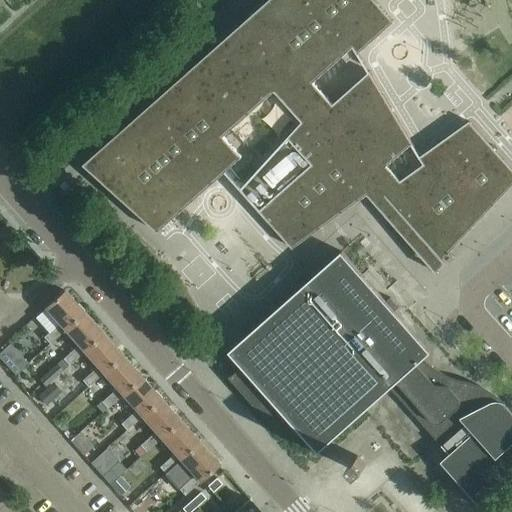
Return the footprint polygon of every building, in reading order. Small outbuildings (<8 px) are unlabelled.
[(416,150),(369,71),(368,72),(369,73),(333,104),(313,82),(354,46),(359,53),(394,21),(374,0),(268,0),(84,164),(158,232),(225,172),(229,177),(230,176),(226,171),(241,157),(223,136),(275,91),(302,122),(241,188),(235,181),(233,182),(238,186),(292,248),(367,195),(435,272),(445,262),(442,259),(511,185),(511,169),(469,121),(420,157),(420,156),(418,157),(419,159),(420,159),(423,164),(400,181),(386,166),(411,145),(414,150),(416,150)] [(481,506),(511,478),(511,411),(505,404),(503,403),(501,402),(498,401),(496,401),(493,401),(490,402),(470,412),(462,402),(468,383),(459,381),(455,380),(451,379),(447,377),(443,375),(439,373),(432,368),(429,365),(426,362),(423,358),(430,352),(342,251),(228,351),(248,373),(236,384),(279,433),(281,435),(282,436),(284,437),(286,438),(288,439),(290,439),(294,439),(297,438),(298,437),(302,435),(317,452),(391,387),(449,454),(441,461),(481,506)] [(64,329),(83,313),(63,291),(45,307),(59,323),(43,337),(49,343),(65,330),(64,329)] [(64,329),(65,330),(78,345),(62,358),(68,365),(84,351),(102,334),(83,313),(64,329)] [(84,351),(97,366),(81,380),(87,387),(103,373),(122,356),(102,334),(84,351)] [(103,373),(116,388),(101,402),(107,409),(122,395),(122,394),(141,378),(122,356),(103,373)] [(122,394),(122,395),(136,410),(120,424),(126,430),(142,416),(141,416),(160,399),(141,378),(122,394)] [(161,438),(180,421),(160,399),(141,416),(142,416),(155,431),(139,445),(145,452),(161,438)] [(180,460),(199,443),(180,421),(161,438),(174,453),(159,467),(165,474),(180,460)] [(180,460),(194,475),(178,489),(184,495),(218,465),(199,443),(180,460)] [(357,473),(366,465),(358,456),(349,464),(357,473)] [(212,492),(221,484),(216,478),(207,486),(212,492)] [(191,500),(196,506),(205,498),(200,492),(191,500)] [(260,511),(248,499),(233,511),(260,511)] [(191,500),(182,508),(184,511),(189,511),(196,506),(191,500)] [(139,510),(140,511),(154,511),(158,509),(152,501),(139,510)]
